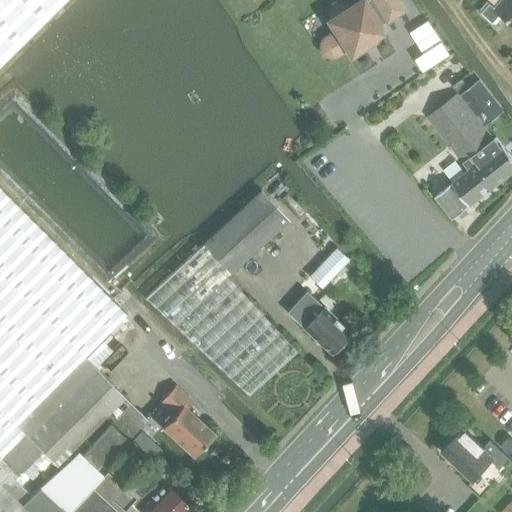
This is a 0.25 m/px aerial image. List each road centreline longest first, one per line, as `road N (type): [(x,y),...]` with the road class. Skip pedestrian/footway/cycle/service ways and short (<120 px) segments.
road 1 (secondary): [(386,377),(257,511)]
road 2 (secondary): [(386,377),(449,319),(461,283)]
road 3 (secondary): [(461,283),(409,327),(386,377)]
